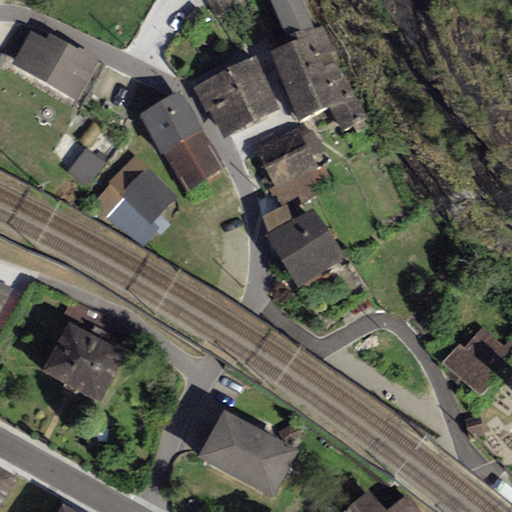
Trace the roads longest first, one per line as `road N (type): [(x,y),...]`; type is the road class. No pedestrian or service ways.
road 1 (residential): [(0,13),(178,87),(196,106),(250,205),(256,268),(249,298)]
road 2 (residential): [(249,298),(318,347),(367,323),(405,334),(442,387),(463,448),(453,511)]
road 3 (residential): [(249,298),(150,511)]
road 4 (residential): [(126,511),(0,440)]
